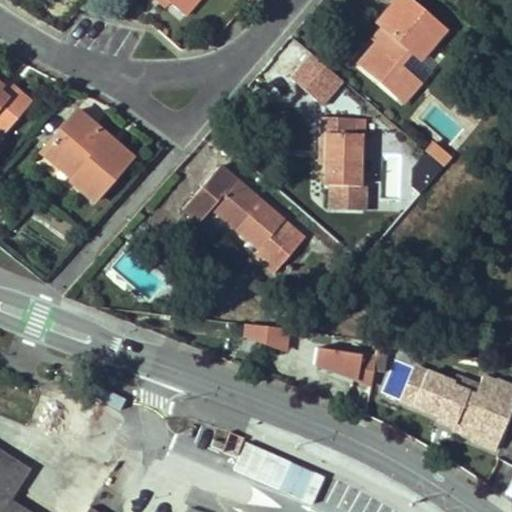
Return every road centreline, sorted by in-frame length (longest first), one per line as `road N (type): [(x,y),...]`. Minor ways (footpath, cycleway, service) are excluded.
road 1 (tertiary): [(474,511),(319,422),(0,303)]
road 2 (residential): [(0,21),(195,92),(276,0)]
